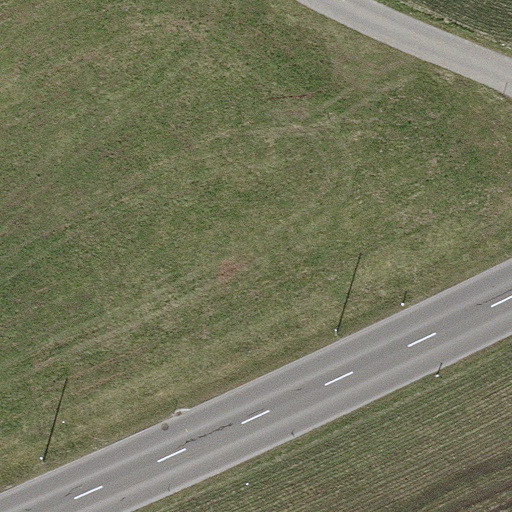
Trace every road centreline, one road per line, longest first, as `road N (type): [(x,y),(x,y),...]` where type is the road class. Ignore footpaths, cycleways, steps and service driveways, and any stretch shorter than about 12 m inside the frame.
road 1 (secondary): [(511,300),(48,511)]
road 2 (track): [(511,85),(337,0)]
